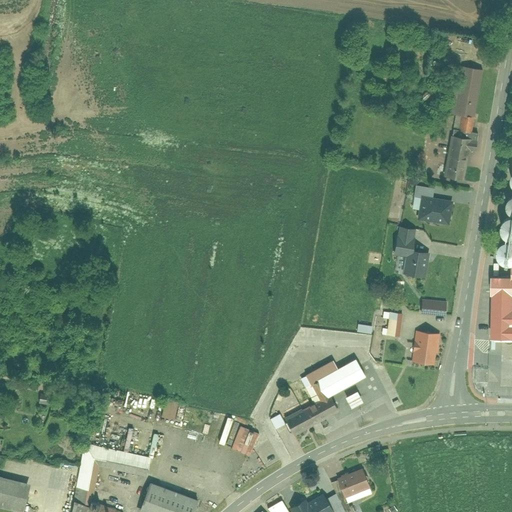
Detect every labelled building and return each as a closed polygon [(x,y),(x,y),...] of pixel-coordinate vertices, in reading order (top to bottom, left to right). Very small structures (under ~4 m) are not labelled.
[(470,129),(480,65),(458,62),(456,71),(448,70),(441,112),(448,113),(438,172),(459,176),(462,157),(467,158),(470,138),(462,137),(463,128),(470,129)] [(435,187),(417,184),(413,207),(419,208),(418,218),(449,224),(454,200),(433,196),(435,187)] [(402,275),(426,279),(431,250),(412,247),(415,232),(400,229),(395,259),(405,260),(402,275)] [(511,270),(494,270),(494,337),(511,337),(511,270)] [(441,312),(442,297),(410,295),(410,310),(441,312)] [(399,310),(385,310),(385,335),(399,335),(399,310)] [(434,331),(411,330),(410,358),(433,359),(434,331)] [(315,397),(362,373),(355,359),(335,369),(332,362),(304,376),(315,397)] [(283,417),(291,434),(338,412),(330,395),(283,417)] [(168,403),(165,419),(185,423),(188,407),(168,403)] [(143,470),(148,454),(81,440),(67,511),(115,511),(116,509),(85,499),(92,459),(143,470)] [(341,488),(314,501),(289,511),(327,511),(340,506),(342,511),(345,511),(357,507),(353,499),(350,492),(368,484),(360,466),(336,478),(341,488)] [(0,477),(0,505),(18,509),(24,483),(0,477)] [(144,478),(133,506),(147,511),(187,511),(193,496),(144,478)] [(286,511),(278,502),(270,509),(272,511),(286,511)]
